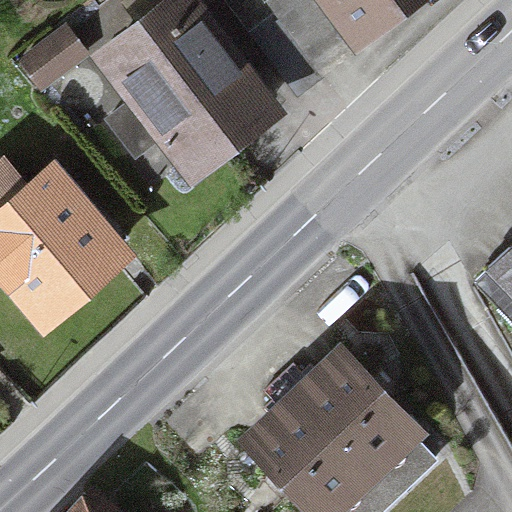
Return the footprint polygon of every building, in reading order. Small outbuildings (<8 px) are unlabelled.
[(184,0),(179,0),(110,53),(140,92),(108,116),(135,152),(167,128),(192,160),(265,104),(184,0)] [(367,29),(361,22),(390,0),(268,0),(276,10),(318,67),(367,29)] [(291,87),(318,67),(276,10),(249,31),(291,87)] [(82,52),(65,30),(26,59),(43,82),(82,52)] [(0,228),(0,248),(43,299),(105,246),(78,215),(89,205),(53,164),(9,201),(19,213),(0,228)] [(0,199),(10,191),(0,179),(0,199)] [(511,293),(511,241),(487,265),(511,293)] [(295,393),(369,472),(415,428),(341,350),(295,393)] [(326,511),(369,472),(295,393),(249,437),(320,511),(326,511)] [(92,511),(109,511),(100,503),(92,511)]
